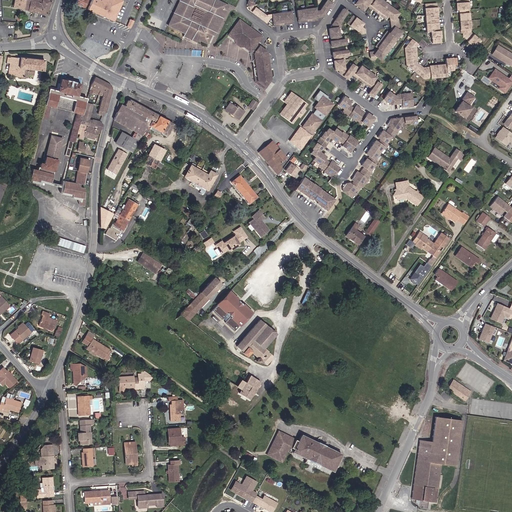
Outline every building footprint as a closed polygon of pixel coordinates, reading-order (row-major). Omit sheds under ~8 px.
[(14,0),(13,7),(47,15),(50,1),(48,0),(14,0)] [(77,0),(76,4),(86,8),(89,0),(77,0)] [(102,0),(102,1),(100,0),(93,0),(89,10),(116,21),(124,1),(122,0),(102,0)] [(228,6),(214,0),(179,0),(168,26),(185,33),(183,36),(197,42),(198,39),(207,43),(211,34),(215,36),(228,6)] [(292,23),(290,12),(266,15),(266,17),(254,8),(253,3),(254,0),(248,0),(247,2),(249,10),(266,23),(269,18),(272,18),(273,27),(292,23)] [(327,0),(320,11),(315,12),(315,9),(296,11),(298,23),(317,20),(316,18),(322,17),(331,3),(327,0)] [(357,0),(354,4),(362,10),(366,5),(385,18),(387,16),(389,18),(392,30),(389,33),(387,32),(375,47),(378,49),(376,52),(370,52),(370,58),(373,61),(377,57),(381,59),(401,32),(397,29),(399,27),(397,19),(395,17),(397,13),(379,0),(357,0)] [(470,32),(467,0),(456,0),(457,10),(459,10),(461,33),(463,33),(463,36),(468,40),(467,42),(469,43),(466,46),(472,50),(480,40),(470,32)] [(440,42),(439,31),(438,31),(436,4),(424,4),(427,31),(431,31),(431,43),(440,42)] [(339,24),(347,12),(343,9),(333,24),(333,28),(328,29),(330,38),(331,38),(332,41),(330,42),(331,46),(345,44),(344,39),(341,40),(340,36),(339,36),(338,30),(339,30),(341,26),(339,24)] [(362,24),(352,16),(347,23),(357,31),(358,34),(364,33),(364,29),(362,29),(360,28),(362,24)] [(261,37),(239,20),(228,35),(251,52),(255,83),(264,89),(271,79),(266,51),(256,44),(261,37)] [(418,44),(412,39),(409,42),(406,40),(403,44),(406,46),(404,48),(406,64),(424,79),(451,76),(450,74),(446,74),(446,70),(453,70),(452,65),(457,65),(456,57),(445,59),(445,64),(429,66),(429,67),(423,68),(417,63),(415,47),(418,44)] [(511,54),(497,46),(492,55),(510,66),(511,63),(511,54)] [(347,55),(346,50),(332,53),(333,58),(334,58),(335,61),(333,61),(335,70),(338,70),(339,74),(347,79),(351,74),(371,89),(368,94),(372,97),(380,85),(377,82),(377,81),(374,80),(376,77),(361,66),(359,69),(356,66),(356,67),(352,64),(348,70),(344,68),(343,59),(345,59),(344,56),(347,55)] [(43,69),(44,59),(8,55),(7,63),(10,63),(9,74),(27,76),(27,73),(34,74),(34,68),(43,69)] [(511,82),(511,75),(508,79),(495,70),(490,78),(501,86),(499,88),(505,92),(511,82)] [(108,85),(94,77),(90,86),(88,93),(91,94),(92,92),(103,96),(98,110),(99,111),(98,114),(102,115),(103,112),(105,112),(111,89),(110,86),(108,85)] [(49,89),(37,132),(43,134),(50,106),(76,113),(65,155),(69,156),(72,142),(75,143),(80,124),(85,103),(86,98),(78,96),(81,84),(75,83),(75,82),(70,81),(69,81),(61,79),(58,91),(49,89)] [(328,97),(319,90),(313,99),(318,102),(314,107),(317,109),(312,115),(310,115),(302,127),(311,134),(333,104),(326,99),(328,97)] [(306,103),(291,91),(287,97),(288,98),(285,102),(288,104),(281,114),(293,122),(298,115),(299,116),(305,109),(303,107),(306,103)] [(402,107),(412,106),(411,93),(397,95),(395,97),(388,92),(383,99),(390,104),(402,103),(402,107)] [(474,97),(467,92),(463,99),(469,103),(474,97)] [(367,127),(374,118),(367,114),(365,117),(361,114),(364,111),(356,106),(353,109),(347,104),(350,102),(343,97),(341,100),(337,97),(334,100),(338,103),(337,105),(344,110),(342,112),(359,124),(361,122),(367,127)] [(166,135),(173,124),(130,100),(128,100),(124,106),(117,103),(115,111),(116,112),(113,120),(137,132),(133,138),(122,132),(115,143),(132,153),(142,136),(147,139),(150,135),(147,133),(150,128),(161,135),(162,133),(166,135)] [(257,103),(252,100),(248,106),(252,109),(257,103)] [(471,108),(462,101),(456,110),(465,117),(471,108)] [(91,105),(85,103),(80,124),(83,125),(79,138),(83,139),(84,136),(96,140),(97,133),(100,133),(102,124),(99,121),(92,120),(91,121),(88,120),(91,105)] [(238,119),(244,111),(234,104),(233,106),(229,103),(225,110),(238,119)] [(503,124),(510,128),(511,125),(511,111),(511,112),(510,115),(509,116),(509,117),(508,118),(503,124)] [(416,123),(415,116),(390,119),(386,125),(389,127),(385,133),(382,131),(377,138),(380,140),(378,143),(375,141),(365,154),(369,156),(367,160),(366,159),(361,165),(363,167),(359,173),(357,172),(351,180),(354,181),(351,185),(349,183),(345,184),(342,187),(343,192),(351,197),(357,188),(358,190),(361,187),(362,187),(367,179),(366,179),(371,172),(369,171),(376,161),(374,160),(383,147),(385,148),(387,145),(385,144),(390,137),(392,138),(397,132),(396,132),(401,126),(403,127),(405,125),(404,123),(409,123),(409,124),(416,123)] [(511,133),(502,127),(495,137),(506,145),(508,141),(511,143),(511,133)] [(350,152),(357,141),(350,136),(349,137),(343,132),(342,134),(335,129),(332,133),(328,129),(325,133),(324,132),(312,149),(313,150),(310,154),(315,157),(313,160),(319,165),(318,166),(324,171),(324,172),(332,177),(339,167),(331,161),(330,163),(324,159),(325,157),(319,152),(322,147),(323,148),(327,143),(326,142),(329,137),(336,142),(337,140),(343,144),(342,146),(350,152)] [(52,182),(62,139),(51,136),(43,164),(40,164),(39,168),(38,167),(37,170),(32,169),(28,182),(38,184),(39,184),(40,184),(41,183),(61,188),(60,192),(60,193),(60,194),(61,194),(71,196),(71,197),(71,198),(72,198),(79,200),(80,204),(81,205),(82,205),(83,205),(84,204),(84,203),(84,192),(84,191),(84,188),(79,187),(80,184),(75,183),(62,180),(61,184),(52,182)] [(278,175),(282,169),(278,164),(285,158),(271,141),(258,152),(278,175)] [(159,161),(165,150),(154,144),(148,155),(159,161)] [(457,158),(460,153),(460,152),(455,149),(449,158),(434,148),(428,157),(448,171),(457,158)] [(128,154),(119,149),(107,169),(117,174),(128,154)] [(160,169),(163,163),(159,161),(148,155),(144,163),(155,169),(156,167),(160,169)] [(80,157),(75,183),(80,184),(83,185),(88,160),(85,159),(85,158),(80,157)] [(208,190),(216,175),(210,171),(209,173),(192,163),(184,177),(192,181),(201,186),(208,190)] [(292,166),(290,164),(285,171),(293,176),(299,167),(296,165),(296,166),(293,164),(292,166)] [(257,197),(239,175),(232,182),(249,203),(257,197)] [(312,184),(303,177),(295,188),(305,195),(306,193),(311,197),(310,199),(312,200),(313,198),(318,202),(317,204),(322,207),(323,205),(327,209),(334,199),(320,189),(316,186),(315,188),(312,185),(312,184)] [(134,185),(137,179),(135,178),(125,195),(127,197),(132,188),(136,190),(138,187),(134,185)] [(422,197),(417,193),(417,191),(415,192),(408,187),(407,181),(395,183),(396,189),(395,189),(396,191),(397,198),(397,199),(404,198),(404,197),(407,197),(409,198),(409,200),(416,205),(422,197)] [(222,193),(217,190),(214,195),(218,198),(222,193)] [(489,206),(500,215),(503,210),(506,212),(510,207),(505,203),(503,202),(502,202),(501,201),(501,200),(497,196),(489,206)] [(122,230),(137,205),(128,200),(122,210),(121,212),(116,210),(113,216),(117,218),(114,225),(122,230)] [(79,214),(60,204),(56,213),(74,223),(79,214)] [(468,217),(462,212),(461,213),(448,204),(441,213),(449,218),(455,222),(457,220),(463,224),(468,217)] [(511,205),(503,216),(510,222),(511,222),(511,221),(511,205)] [(104,228),(112,214),(101,208),(100,209),(99,209),(100,209),(100,227),(104,228)] [(263,226),(261,223),(262,222),(261,221),(264,218),(259,211),(255,214),(257,216),(253,219),(249,222),(260,236),(268,230),(264,225),(263,226)] [(490,218),(482,212),(476,220),(484,226),(490,218)] [(378,222),(374,219),(366,231),(370,234),(378,222)] [(358,226),(354,223),(345,236),(347,237),(347,239),(354,244),(355,242),(357,244),(364,236),(355,230),(358,226)] [(116,241),(121,232),(110,225),(105,234),(116,241)] [(495,233),(487,227),(476,244),(484,249),(490,240),(493,242),(498,236),(495,233)] [(229,251),(238,245),(237,243),(246,237),(240,228),(234,232),(236,235),(223,244),(216,248),(221,254),(228,249),(229,251)] [(443,248),(449,239),(441,233),(435,241),(436,242),(435,243),(433,244),(428,240),(421,235),(422,234),(419,231),(413,240),(416,242),(415,243),(422,248),(428,252),(432,255),(436,258),(441,251),(438,249),(440,246),(443,248)] [(57,244),(85,253),(87,245),(59,237),(57,244)] [(203,242),(206,246),(215,241),(212,237),(203,242)] [(479,260),(461,247),(455,256),(470,267),(474,262),(476,263),(479,260)] [(155,274),(161,264),(143,253),(137,262),(155,274)] [(456,282),(438,269),(434,274),(437,276),(435,279),(442,284),(443,283),(444,284),(443,285),(450,290),(456,282)] [(424,275),(417,270),(414,274),(414,275),(411,279),(412,280),(416,283),(417,283),(424,275)] [(207,299),(221,285),(214,278),(200,293),(207,299)] [(239,325),(251,313),(229,292),(212,310),(221,319),(225,315),(228,318),(224,322),(234,331),(239,325)] [(194,314),(207,299),(200,293),(199,293),(193,300),(187,307),(194,314)] [(0,313),(9,306),(0,297),(0,313)] [(490,318),(500,323),(507,308),(497,304),(494,310),(495,310),(495,312),(493,311),(490,318)] [(190,318),(194,314),(187,307),(182,312),(190,318)] [(52,331),(56,321),(48,317),(49,314),(42,311),(41,315),(42,315),(38,325),(52,331)] [(263,348),(276,334),(260,319),(236,346),(243,352),(242,353),(246,356),(247,355),(253,360),(256,356),(258,358),(257,359),(256,360),(256,361),(257,362),(258,362),(259,362),(260,362),(260,361),(260,360),(266,365),(271,359),(271,355),(263,348)] [(18,344),(34,329),(30,325),(27,328),(23,323),(10,335),(18,344)] [(488,343),(494,327),(484,323),(478,339),(488,343)] [(108,350),(109,350),(86,335),(82,342),(88,346),(86,348),(89,350),(95,354),(103,359),(104,358),(108,350)] [(41,355),(43,350),(33,347),(30,359),(31,359),(31,361),(39,363),(41,355)] [(511,351),(507,350),(503,360),(510,363),(511,362),(511,351)] [(86,376),(86,367),(78,364),(70,364),(70,368),(71,368),(72,368),(72,370),(73,378),(79,381),(86,376)] [(16,381),(7,370),(5,371),(2,368),(0,369),(0,382),(2,384),(4,382),(9,388),(16,381)] [(143,388),(142,376),(142,372),(126,373),(126,376),(119,377),(120,388),(134,387),(134,389),(143,388)] [(241,390),(250,376),(246,374),(237,387),(241,390)] [(258,385),(260,383),(250,376),(241,390),(238,393),(250,400),(258,385)] [(465,401),(472,391),(453,378),(447,388),(465,401)] [(89,406),(88,395),(77,396),(78,408),(79,408),(80,416),(89,415),(89,414),(93,414),(92,406),(89,406)] [(177,400),(177,396),(168,397),(168,401),(171,401),(171,405),(170,405),(171,421),(180,420),(179,409),(179,407),(183,406),(182,400),(177,400)] [(18,412),(21,402),(5,398),(1,397),(0,401),(0,410),(1,411),(1,410),(7,412),(8,409),(18,412)] [(456,465),(462,419),(435,416),(432,440),(419,439),(412,498),(412,501),(414,503),(419,507),(423,508),(428,508),(428,500),(436,501),(442,463),(456,465)] [(90,433),(89,425),(92,425),(92,419),(79,420),(80,433),(80,436),(78,437),(78,440),(79,440),(79,445),(88,444),(87,440),(89,439),(89,433),(90,433)] [(180,438),(179,428),(167,429),(168,434),(169,434),(170,444),(175,443),(176,445),(188,444),(187,437),(180,438)] [(333,471),(341,454),(325,446),(324,445),(321,444),(319,443),(318,442),(317,442),(301,435),(298,441),(295,440),(293,439),(276,430),(275,434),(277,435),(275,438),(273,437),(270,443),(272,444),(267,455),(281,462),(289,447),(294,449),(293,452),(306,459),(320,465),(333,471)] [(136,455),(135,447),(129,447),(129,442),(124,443),(125,464),(132,464),(134,464),(134,455),(136,455)] [(53,452),(53,444),(44,445),(40,449),(41,457),(37,457),(37,466),(42,466),(42,469),(54,468),(53,463),(51,463),(51,455),(53,455),(52,452),(53,452)] [(92,466),(91,448),(82,448),(83,452),(81,452),(82,466),(92,466)] [(178,481),(177,465),(179,465),(179,461),(170,461),(170,465),(168,465),(168,471),(168,473),(169,482),(178,481)] [(312,475),(308,484),(314,487),(318,478),(312,475)] [(52,486),(52,477),(42,477),(42,487),(43,489),(41,490),(36,490),(37,497),(53,496),(53,490),(52,486)] [(255,495),(250,492),(251,490),(255,482),(246,477),(241,486),(235,482),(230,490),(251,502),(255,496),(255,495)] [(320,479),(318,489),(324,490),(326,481),(320,479)] [(109,504),(109,497),(105,497),(104,491),(100,491),(100,492),(94,493),(94,491),(84,492),(84,496),(85,503),(92,502),(93,505),(109,504)] [(162,504),(162,497),(156,498),(155,494),(144,495),(144,491),(135,492),(136,497),(137,497),(137,498),(138,508),(147,507),(147,505),(156,504),(162,504)] [(271,511),(277,503),(263,495),(261,499),(255,496),(251,502),(270,511),(271,511)] [(53,511),(54,505),(52,505),(52,500),(42,501),(43,511),(53,511)]
